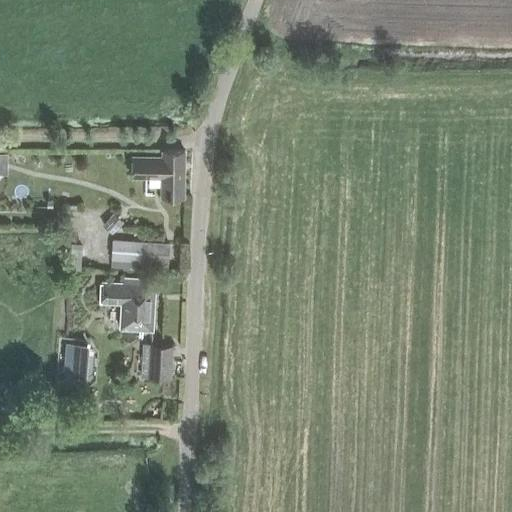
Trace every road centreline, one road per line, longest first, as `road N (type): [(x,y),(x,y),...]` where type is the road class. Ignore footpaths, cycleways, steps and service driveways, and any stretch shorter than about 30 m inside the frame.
road 1 (unclassified): [(187,511),(205,147),(256,0)]
road 2 (track): [(188,433),(0,434)]
